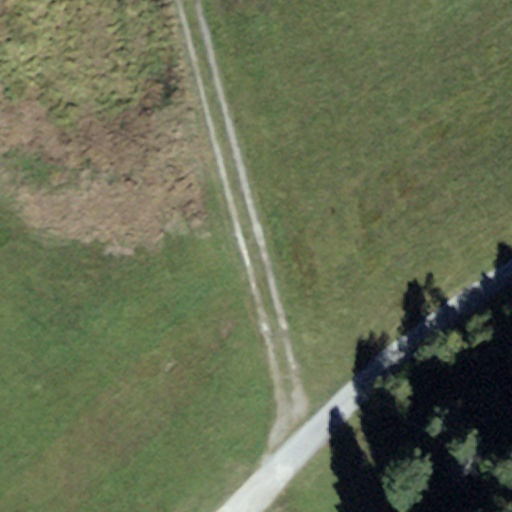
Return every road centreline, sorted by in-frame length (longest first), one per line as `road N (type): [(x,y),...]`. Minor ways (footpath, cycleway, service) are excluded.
road 1 (track): [(183,0),(281,358),(292,459)]
road 2 (track): [(238,511),(416,340),(511,274)]
